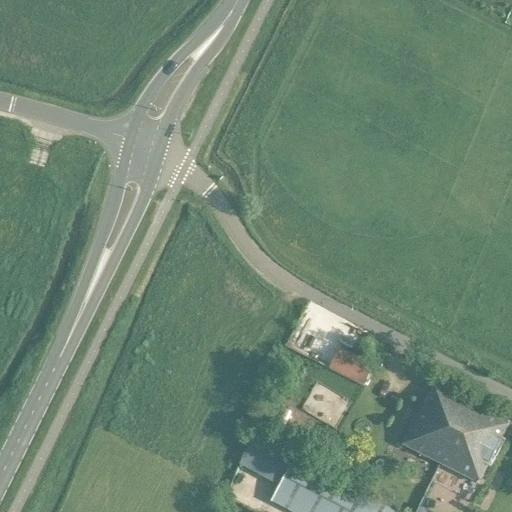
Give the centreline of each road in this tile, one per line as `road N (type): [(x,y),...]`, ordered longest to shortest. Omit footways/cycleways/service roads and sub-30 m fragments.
road 1 (unclassified): [(511,398),(291,288),(263,266),(184,166),(143,142)]
road 2 (tertiary): [(0,476),(117,231),(143,142)]
road 3 (tertiary): [(143,142),(164,94),(234,0)]
road 4 (tertiary): [(143,142),(0,106)]
